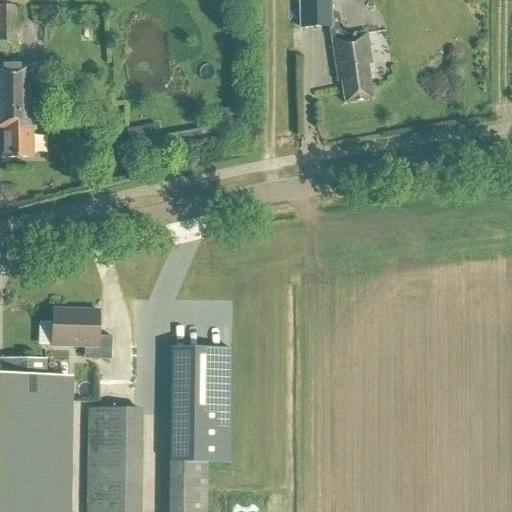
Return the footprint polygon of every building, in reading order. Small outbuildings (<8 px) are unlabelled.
[(371,66),(366,35),(340,38),(338,17),(334,15),(330,15),(329,0),(300,0),(301,29),(328,28),(330,40),(331,40),(338,83),(341,83),(344,105),(372,101),(367,67),(371,66)] [(0,53),(17,54),(16,9),(0,9),(0,53)] [(2,159),(32,159),(31,132),(36,132),(35,65),(0,65),(0,132),(2,133),(2,159)] [(229,106),(230,131),(242,131),(241,106),(229,106)] [(111,362),(111,338),(98,337),(99,312),(82,312),(82,315),(53,314),(52,348),(84,349),(83,361),(111,362)] [(171,350),(170,411),(230,412),(231,351),(171,350)] [(0,511),(64,511),(65,379),(44,379),(44,362),(0,361),(0,511)] [(88,410),(87,511),(138,511),(140,411),(88,410)]
